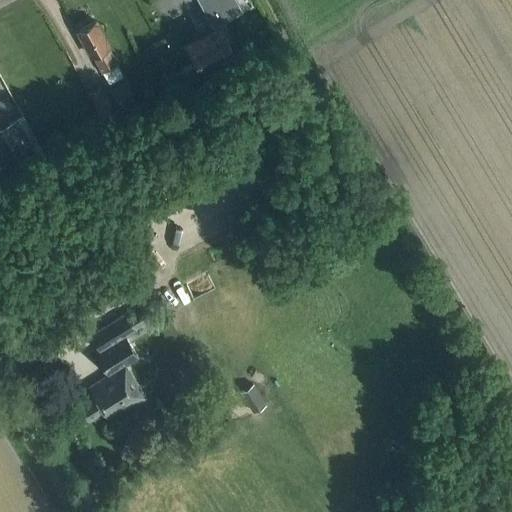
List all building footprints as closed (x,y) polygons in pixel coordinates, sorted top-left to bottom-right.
[(197,0),(212,26),(241,10),(235,0),(197,0)] [(94,21),(77,31),(91,56),(92,56),(102,73),(117,65),(107,47),(108,47),(94,21)] [(233,45),(229,37),(218,42),(211,28),(184,41),(194,63),(233,45)] [(125,83),(111,90),(122,112),(136,104),(125,83)] [(101,118),(112,112),(100,91),(90,97),(101,118)] [(0,149),(14,175),(24,170),(22,168),(38,160),(28,143),(20,148),(12,132),(3,135),(1,129),(0,129),(0,149)] [(7,167),(0,170),(0,179),(11,173),(7,167)] [(77,287),(88,306),(128,283),(118,264),(77,287)] [(108,376),(88,388),(94,397),(75,408),(84,423),(103,412),(108,420),(144,398),(126,368),(138,360),(124,339),(137,331),(126,313),(90,335),(100,352),(96,355),(108,376)] [(254,413),(266,405),(253,384),(240,393),(254,413)]
